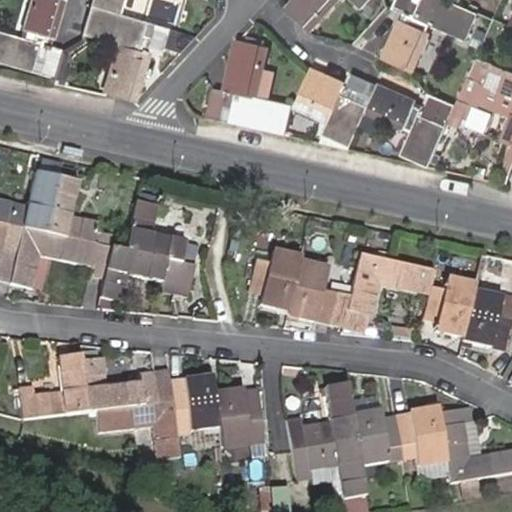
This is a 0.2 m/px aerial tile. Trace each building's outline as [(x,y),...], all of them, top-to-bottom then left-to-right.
[(32,0),(24,31),(28,32),(26,40),(0,32),(0,65),(54,80),(61,56),(62,50),(46,45),(48,38),(53,39),(63,0),(32,0)] [(93,0),(81,42),(121,53),(119,61),(114,60),(105,94),(135,101),(144,69),(138,67),(140,59),(158,65),(161,56),(167,58),(173,38),(118,20),(123,0),(93,0)] [(181,0),(150,0),(146,11),(174,22),(183,0),(181,0)] [(296,0),(287,10),(310,31),(339,0),(338,0),(350,0),(362,10),(371,0),(296,0)] [(395,0),(392,9),(409,16),(406,23),(400,21),(383,60),(411,72),(428,33),(424,31),(427,24),(466,41),(478,14),(447,0),(395,0)] [(173,38),(167,58),(174,60),(190,43),(173,38)] [(207,117),(288,135),(294,107),(251,98),(252,90),(258,91),(267,50),(238,44),(229,85),(235,86),(233,94),(213,89),(207,117)] [(73,60),(61,56),(54,80),(66,83),(73,60)] [(511,72),(493,64),(484,84),(511,95),(511,106),(498,139),(511,143),(511,72)] [(403,155),(429,167),(455,105),(430,94),(422,112),(414,109),(417,103),(378,86),(351,74),(343,91),(335,88),(338,82),(311,71),(299,99),(325,110),(328,105),(335,109),(323,136),(351,147),(366,114),(404,131),(406,126),(414,129),(403,155)] [(0,256),(15,260),(9,286),(30,291),(38,256),(88,267),(86,275),(103,279),(101,290),(122,294),(126,275),(159,282),(158,292),(187,297),(194,268),(180,265),(184,243),(151,236),(157,204),(135,199),(123,252),(93,245),(97,224),(69,217),(77,182),(35,173),(27,208),(0,201),(0,256)] [(432,271),(357,255),(348,296),(321,290),(325,270),(298,264),(299,259),(271,253),(269,264),(254,261),(247,293),(261,296),(259,304),(287,311),(286,316),(342,328),(345,313),(367,317),(374,283),(428,294),(423,319),(436,322),(434,330),(491,343),(490,349),(503,351),(510,321),(497,318),(502,295),(473,289),(473,285),(445,279),(443,290),(429,287),(432,271)] [(16,389),(20,421),(95,412),(98,433),(151,427),(155,462),(178,459),(173,412),(187,411),(189,433),(218,430),(219,447),(250,443),(248,422),(261,420),(257,389),(214,394),(211,374),(170,379),(168,371),(138,374),(139,383),(105,388),(101,360),(80,363),(79,356),(55,359),(59,393),(32,396),(30,387),(16,389)] [(300,418),(284,421),(289,452),(294,482),(308,480),(307,471),(335,467),(340,501),(364,497),(359,466),(388,461),(386,449),(413,445),(417,466),(445,462),(449,485),(511,475),(511,452),(480,457),(475,423),(469,424),(467,409),(437,413),(437,409),(381,417),(380,411),(379,403),(377,403),(349,407),(347,394),(346,385),(323,388),(329,424),(301,428),(300,418)] [(377,403),(375,390),(347,394),(349,407),(377,403)]
